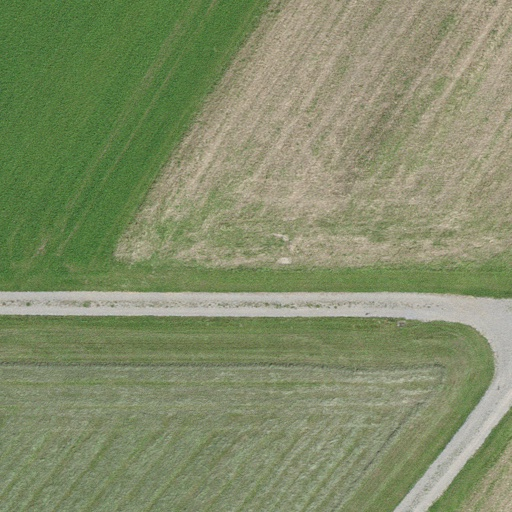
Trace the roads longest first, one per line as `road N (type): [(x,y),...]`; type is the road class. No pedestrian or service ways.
road 1 (track): [(511,308),(0,309)]
road 2 (track): [(511,383),(408,511)]
